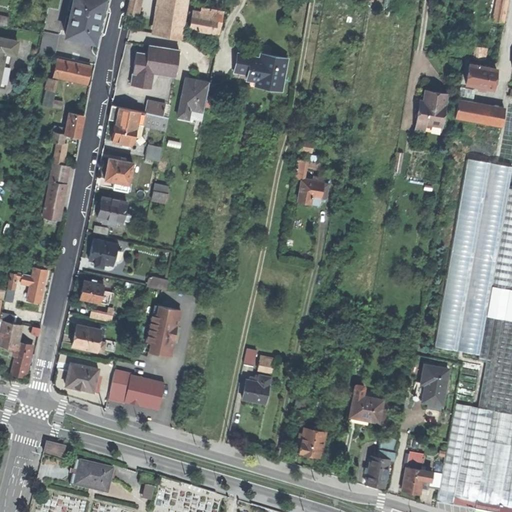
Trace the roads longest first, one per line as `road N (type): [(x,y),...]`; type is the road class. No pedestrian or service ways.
road 1 (track): [(217,456),(311,0)]
road 2 (residential): [(416,511),(35,399)]
road 3 (residential): [(35,399),(112,25)]
road 4 (residential): [(29,425),(330,511)]
road 5 (track): [(275,474),(323,210)]
